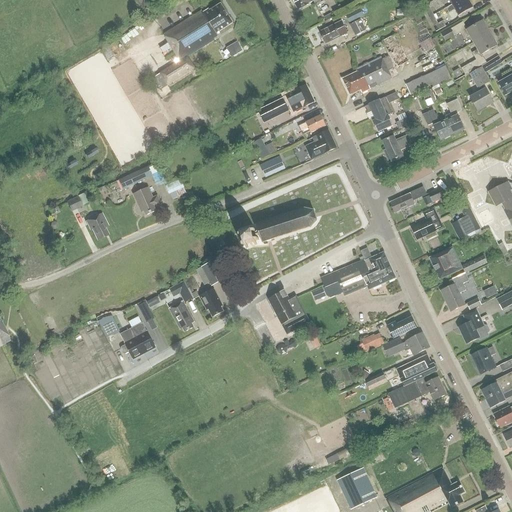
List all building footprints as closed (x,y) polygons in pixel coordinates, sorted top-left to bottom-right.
[(314,2),(312,0),(293,0),(298,10),(309,4),(314,2)] [(461,0),(452,5),(446,8),(449,13),(455,10),(458,16),(473,8),(468,0),(461,0)] [(232,23),(221,5),(210,11),(209,9),(203,13),(202,11),(164,35),(180,61),(153,78),(160,90),(194,69),(187,57),(214,40),(213,39),(218,37),(216,34),(232,23)] [(425,9),(429,18),(434,16),(429,7),(425,9)] [(438,24),(434,16),(429,18),(436,31),(446,26),(443,21),(438,24)] [(350,25),(355,36),(366,30),(360,20),(350,25)] [(341,22),(320,32),(326,44),(347,33),(341,22)] [(445,41),(454,36),(460,32),(464,39),(470,36),(474,43),(490,34),(483,22),(467,30),(463,22),(451,29),(442,34),(445,41)] [(497,46),(490,34),(474,43),(478,50),(472,53),(476,60),(461,69),(465,75),(486,63),(481,55),(497,46)] [(395,69),(409,62),(396,35),(382,41),(395,69)] [(426,52),(438,47),(434,37),(422,43),(426,52)] [(237,54),(242,51),(237,42),(231,45),(237,54)] [(350,95),(361,90),(362,93),(370,89),(392,79),(382,57),(356,70),(357,72),(354,74),(354,73),(349,75),(350,76),(343,79),(350,95)] [(486,72),(501,63),(498,57),(483,67),(486,72)] [(478,88),(481,92),(470,98),(478,111),(493,103),(483,85),(489,82),(481,68),(470,74),(478,88)] [(511,71),(502,76),(504,81),(499,84),(506,96),(506,95),(511,91),(511,71)] [(412,82),(406,85),(411,95),(417,92),(412,82)] [(285,96),(294,113),(314,102),(306,86),(285,96)] [(376,120),(373,121),(378,133),(393,126),(388,116),(393,113),(389,104),(399,99),(396,93),(369,105),(369,106),(376,120)] [(264,123),(289,111),(283,99),(258,111),(264,123)] [(446,121),(452,135),(464,130),(457,113),(462,111),(457,100),(447,104),(451,115),(450,114),(446,116),(445,118),(446,121)] [(407,115),(414,112),(409,101),(402,104),(407,115)] [(440,124),(434,110),(423,115),(428,126),(433,124),(441,140),(452,135),(446,121),(440,124)] [(321,116),(306,123),(299,127),(303,135),(310,132),(311,133),(326,126),(321,116)] [(396,123),(399,129),(410,124),(407,118),(396,123)] [(254,140),(265,134),(261,127),(250,132),(254,140)] [(312,160),(336,148),(328,131),(312,138),(315,143),(306,147),(312,160)] [(403,157),(400,150),(408,146),(408,147),(415,144),(410,134),(404,137),(401,139),(401,140),(396,142),(394,137),(382,142),(388,153),(385,155),(389,164),(403,157)] [(254,143),(263,159),(270,155),(261,139),(254,143)] [(285,168),(280,157),(260,166),(265,178),(285,168)] [(153,177),(156,183),(165,179),(158,162),(148,167),(153,177)] [(124,190),(153,177),(148,167),(119,180),(124,190)] [(170,185),(176,199),(191,192),(185,179),(170,185)] [(508,183),(489,192),(496,207),(502,204),(505,210),(504,211),(511,226),(511,184),(508,183)] [(161,204),(157,196),(153,198),(149,188),(134,195),(138,206),(141,205),(146,216),(156,211),(154,207),(161,204)] [(423,188),(409,194),(410,194),(390,203),(395,214),(415,205),(413,201),(426,195),(423,188)] [(433,203),(444,198),(440,189),(429,194),(433,203)] [(78,197),(67,203),(71,212),(82,207),(78,197)] [(480,229),(468,206),(462,209),(466,218),(458,222),(462,229),(466,236),(480,229)] [(314,212),(304,210),(256,225),(259,232),(253,234),(254,237),(260,236),(262,243),(310,228),(317,220),(314,212)] [(435,232),(436,231),(432,224),(439,221),(434,210),(425,214),(428,221),(412,228),(417,240),(425,236),(427,240),(437,236),(435,232)] [(108,235),(105,228),(108,227),(102,214),(86,222),(90,230),(92,229),(97,241),(108,235)] [(248,248),(247,244),(253,242),(254,246),(257,245),(256,241),(259,240),(258,238),(255,239),(254,237),(253,234),(253,232),(256,231),(255,229),(252,230),(251,227),(248,228),(250,231),(243,233),(242,230),(240,230),(240,234),(237,235),(237,237),(240,237),(243,243),(240,244),(241,246),(244,245),(246,249),(248,248)] [(462,229),(456,232),(459,240),(466,236),(462,229)] [(502,243),(497,246),(503,257),(508,254),(502,243)] [(458,264),(455,263),(449,249),(430,259),(440,280),(459,271),(458,269),(459,267),(458,264)] [(365,261),(364,260),(335,273),(321,279),(325,288),(323,288),(326,296),(331,298),(343,293),(344,296),(353,292),(353,293),(367,287),(369,290),(396,278),(384,252),(365,261)] [(335,264),(342,260),(340,255),(332,259),(335,264)] [(487,263),(484,256),(462,266),(465,274),(487,263)] [(213,286),(226,278),(217,260),(203,267),(213,286)] [(469,281),(465,274),(453,279),(455,285),(442,291),(451,312),(465,305),(460,293),(466,290),(463,284),(469,281)] [(193,299),(184,282),(169,289),(173,297),(180,294),(185,303),(193,299)] [(490,298),(501,293),(497,285),(487,290),(490,298)] [(223,312),(220,307),(222,306),(213,289),(199,297),(206,311),(208,310),(212,317),(223,312)] [(235,301),(235,302),(242,298),(241,298),(236,289),(230,293),(235,301)] [(312,293),(313,298),(324,293),(322,289),(312,293)] [(282,325),(287,334),(310,323),(296,296),(289,300),(285,291),(268,300),(282,325)] [(511,291),(497,300),(502,311),(511,305),(511,291)] [(481,305),(478,298),(467,303),(470,310),(481,305)] [(146,303),(138,308),(146,324),(154,320),(146,303)] [(193,322),(185,307),(183,303),(170,309),(180,329),(183,327),(185,332),(193,327),(191,323),(193,322)] [(467,344),(479,339),(479,340),(488,336),(487,333),(489,333),(490,331),(488,326),(486,326),(484,327),(476,310),(464,316),(467,324),(459,328),(467,344)] [(106,318),(98,321),(107,338),(114,334),(109,323),(114,320),(112,316),(107,319),(106,318)] [(411,317),(397,325),(396,322),(387,326),(394,339),(416,328),(411,317)] [(0,346),(10,341),(0,321),(0,346)] [(131,329),(144,353),(155,347),(142,323),(131,329)] [(144,353),(131,329),(120,335),(125,344),(125,345),(126,345),(122,347),(121,349),(123,354),(125,354),(129,352),(133,359),(144,353)] [(405,352),(411,349),(414,356),(429,348),(422,333),(407,341),(407,342),(403,344),(400,338),(383,346),(388,357),(405,350),(405,352)] [(363,342),(367,352),(385,345),(380,334),(363,342)] [(316,337),(309,340),(314,350),(321,346),(316,337)] [(295,341),(292,341),(290,344),(288,340),(283,342),(285,346),(282,345),(278,346),(277,349),(279,353),(282,354),(285,352),(286,349),(291,347),(295,347),(297,344),(295,341)] [(487,350),(486,349),(472,356),(481,375),(495,368),(490,357),(496,354),(492,347),(487,350)] [(433,364),(431,365),(427,356),(408,365),(397,370),(400,376),(404,386),(437,371),(438,369),(436,365),(433,364)] [(503,372),(511,368),(511,360),(500,366),(503,372)] [(363,372),(360,378),(365,381),(368,376),(363,372)] [(511,372),(495,381),(496,384),(481,391),(490,408),(505,401),(502,395),(511,390),(511,372)] [(381,375),(365,383),(369,391),(385,383),(381,375)] [(422,379),(389,394),(395,409),(428,394),(428,392),(429,391),(430,393),(434,401),(447,395),(438,378),(426,384),(425,385),(422,379)] [(344,382),(336,386),(338,392),(347,389),(344,382)] [(511,407),(510,408),(494,415),(497,422),(496,423),(498,426),(499,426),(500,427),(511,421),(511,407)] [(105,469),(113,465),(109,456),(100,461),(105,469)] [(443,468),(385,498),(392,511),(434,511),(449,504),(451,508),(463,502),(460,495),(464,493),(459,482),(452,485),(443,468)] [(377,498),(364,469),(338,481),(351,510),(377,498)]
